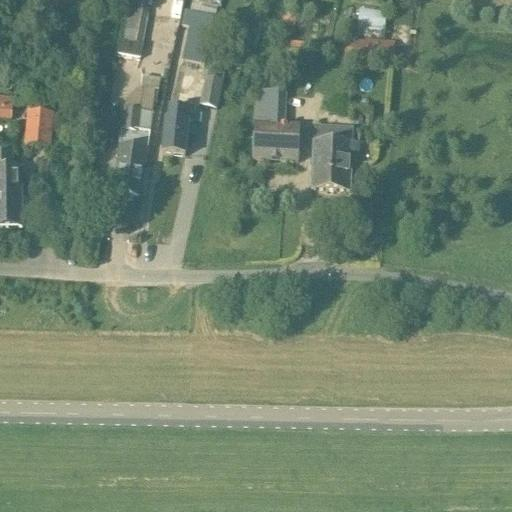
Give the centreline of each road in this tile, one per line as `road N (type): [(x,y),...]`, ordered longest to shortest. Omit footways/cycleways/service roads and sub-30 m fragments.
road 1 (residential): [(511,297),(377,280),(0,267)]
road 2 (unclassified): [(511,418),(0,414)]
